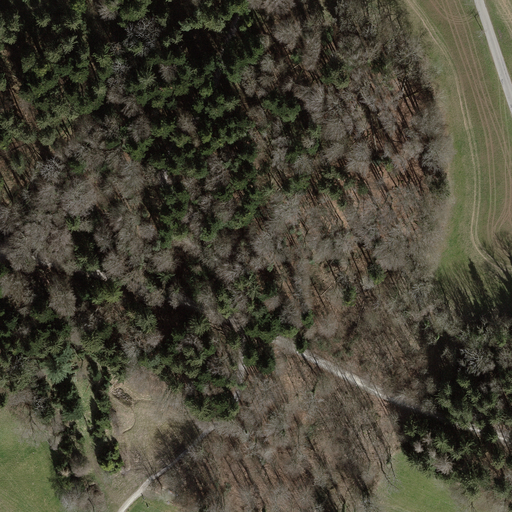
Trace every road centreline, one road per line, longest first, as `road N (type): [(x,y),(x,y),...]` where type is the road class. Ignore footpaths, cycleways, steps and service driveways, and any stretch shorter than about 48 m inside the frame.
road 1 (track): [(511,438),(379,392),(248,324),(136,282),(0,252)]
road 2 (track): [(248,324),(232,409),(122,511)]
